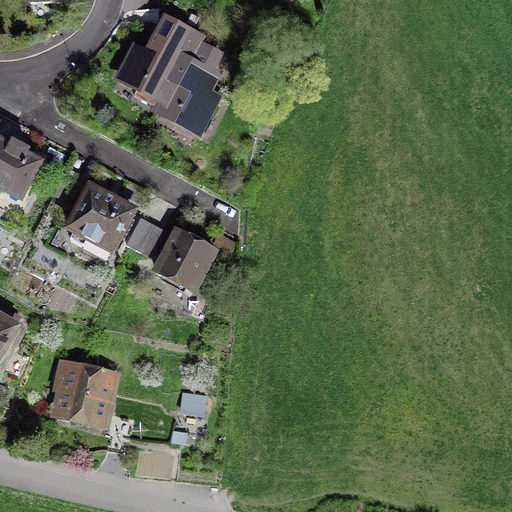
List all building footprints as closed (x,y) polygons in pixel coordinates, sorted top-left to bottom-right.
[(185,0),(156,0),(157,8),(186,9),(185,0)] [(117,91),(156,109),(189,38),(162,25),(148,57),(135,51),(117,91)] [(214,49),(189,38),(156,109),(149,124),(200,147),(222,100),(232,77),(207,65),(214,49)] [(0,137),(0,192),(19,203),(43,161),(0,137)] [(131,211),(90,191),(68,235),(110,255),(131,211)] [(153,227),(141,220),(127,245),(139,252),(153,227)] [(165,233),(153,227),(139,252),(151,258),(165,233)] [(214,252),(178,233),(156,274),(193,293),(214,252)] [(212,296),(200,292),(191,315),(202,321),(212,296)] [(0,383),(26,337),(0,322),(0,383)] [(114,375),(57,364),(46,418),(104,428),(106,417),(114,375)] [(185,396),(183,419),(207,422),(209,399),(185,396)] [(125,456),(134,423),(114,417),(105,451),(125,456)]
